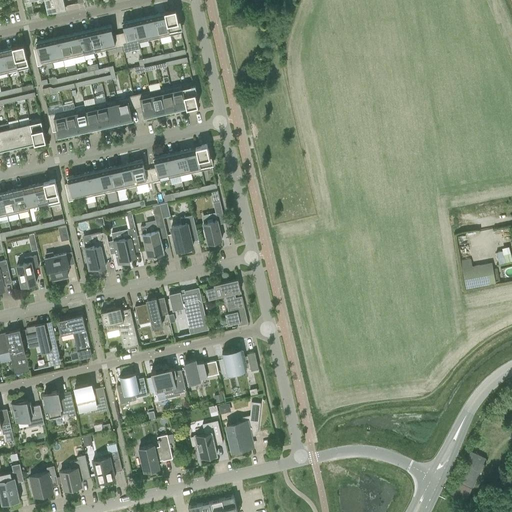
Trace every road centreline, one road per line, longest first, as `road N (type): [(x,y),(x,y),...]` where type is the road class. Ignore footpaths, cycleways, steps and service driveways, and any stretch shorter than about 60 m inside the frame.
road 1 (residential): [(0,390),(270,331)]
road 2 (residential): [(0,317),(255,260)]
road 3 (residential): [(0,175),(223,124)]
road 4 (residential): [(87,511),(299,461)]
road 5 (residential): [(0,35),(156,0)]
road 6 (tertiary): [(255,260),(223,124)]
road 7 (tertiary): [(428,476),(366,452),(299,461)]
road 8 (tertiary): [(223,124),(194,0)]
road 9 (tertiary): [(297,449),(270,331)]
